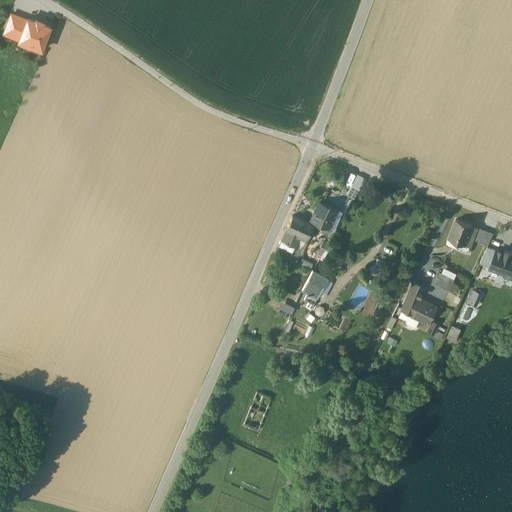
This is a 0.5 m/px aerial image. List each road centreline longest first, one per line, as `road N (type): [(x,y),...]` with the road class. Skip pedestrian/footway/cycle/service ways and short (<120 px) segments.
road 1 (unclassified): [(312,145),(154,511)]
road 2 (residential): [(312,145),(198,106),(45,0)]
road 3 (residential): [(511,228),(312,145)]
road 4 (unclassified): [(369,0),(312,145)]
